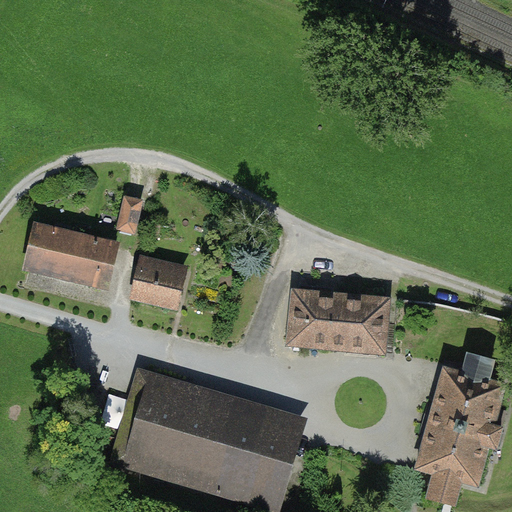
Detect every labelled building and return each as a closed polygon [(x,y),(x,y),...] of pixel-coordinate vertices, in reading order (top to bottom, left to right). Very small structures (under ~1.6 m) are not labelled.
[(139,235),(147,199),(128,195),(120,230),(139,235)] [(126,233),(48,216),(34,281),(112,298),(126,233)] [(147,264),(138,302),(193,315),(202,277),(147,264)] [(303,289),(301,352),(391,354),(393,292),(303,289)] [(447,371),(419,474),(478,489),(506,387),(447,371)] [(154,375),(128,471),(279,511),(285,511),(312,418),(154,375)]
